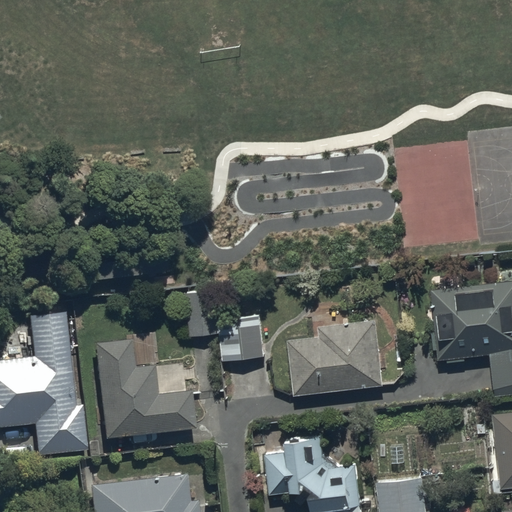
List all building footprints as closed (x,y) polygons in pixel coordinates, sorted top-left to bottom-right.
[(218,327),(216,312),(214,282),(185,285),(189,330),(218,327)] [(470,284),(429,287),(436,366),(491,361),(494,392),(511,390),(511,286),(471,290),(470,284)] [(31,349),(0,352),(0,418),(34,415),(37,446),(85,442),(80,399),(74,399),(65,305),(27,309),(31,349)] [(216,312),(218,327),(219,327),(222,354),(263,350),(259,308),(216,312)] [(318,329),(286,332),(292,388),(382,378),(374,310),(317,316),(318,329)] [(130,331),(93,335),(102,430),(191,421),(186,361),(153,365),(152,358),(133,360),(130,331)] [(511,405),(494,407),(501,482),(511,480),(511,405)] [(284,444),(265,446),(269,488),(307,484),(309,501),(318,500),(319,511),(358,511),(353,458),(337,459),(323,448),(320,423),(283,427),(284,444)] [(184,469),(89,479),(92,511),(196,511),(194,494),(186,495),(184,469)] [(425,511),(422,473),(376,477),(378,511),(425,511)] [(511,511),(511,503),(502,504),(503,511),(511,511)]
